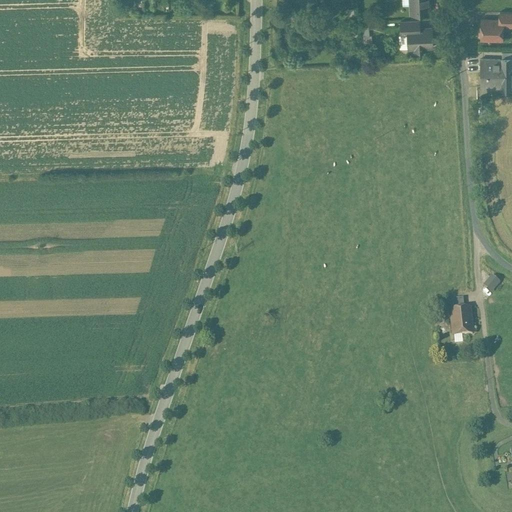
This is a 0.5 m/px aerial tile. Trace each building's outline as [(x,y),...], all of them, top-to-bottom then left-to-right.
[(410,0),(411,13),(429,12),(428,0),(410,0)] [(511,11),(500,12),(500,20),(503,20),(503,26),(511,26),(511,11)] [(419,19),(401,20),(402,34),(408,34),(408,29),(419,28),(419,19)] [(500,20),(482,20),(481,28),(478,30),(478,34),(480,36),(481,36),(481,38),(502,39),(503,26),(503,20),(500,20)] [(419,28),(408,29),(408,34),(409,48),(415,47),(415,49),(425,49),(425,47),(433,46),(432,27),(419,28)] [(502,59),(481,58),(481,72),(510,72),(510,58),(502,58),(502,59)] [(510,72),(481,72),(481,87),(502,87),(502,89),(510,88),(510,72)] [(499,282),(493,277),(488,283),(494,289),(499,282)] [(463,299),(448,300),(449,312),(451,312),(451,311),(464,310),(463,299)] [(464,310),(451,311),(451,312),(453,334),(462,333),(462,336),(472,335),(470,309),(464,310)]
